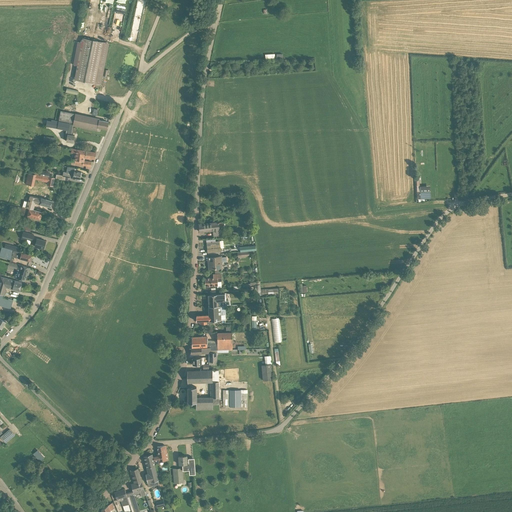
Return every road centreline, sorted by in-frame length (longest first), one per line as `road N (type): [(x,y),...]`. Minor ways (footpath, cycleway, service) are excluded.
road 1 (unclassified): [(145,443),(282,426),(342,361),(438,220),(459,203),(511,194)]
road 2 (unclassified): [(145,443),(186,346),(202,99),(215,23)]
road 3 (unclassified): [(2,341),(38,302),(141,72)]
road 4 (residential): [(135,456),(75,431),(0,357)]
road 5 (track): [(283,424),(263,298)]
